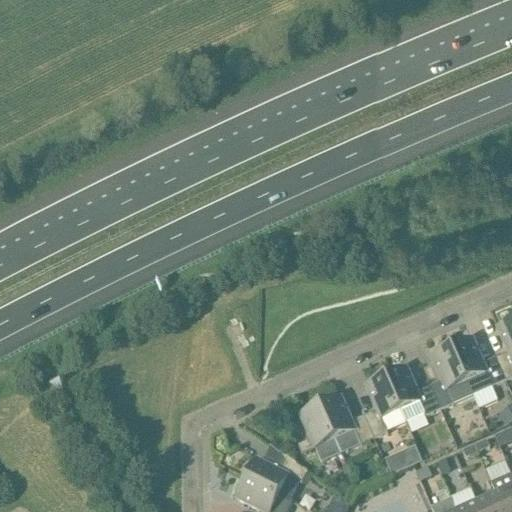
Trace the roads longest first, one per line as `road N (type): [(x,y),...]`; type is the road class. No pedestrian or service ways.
road 1 (motorway): [(0,328),(128,260),(511,89)]
road 2 (motorway): [(511,31),(380,85),(0,269)]
road 3 (residential): [(511,285),(192,422),(193,511)]
